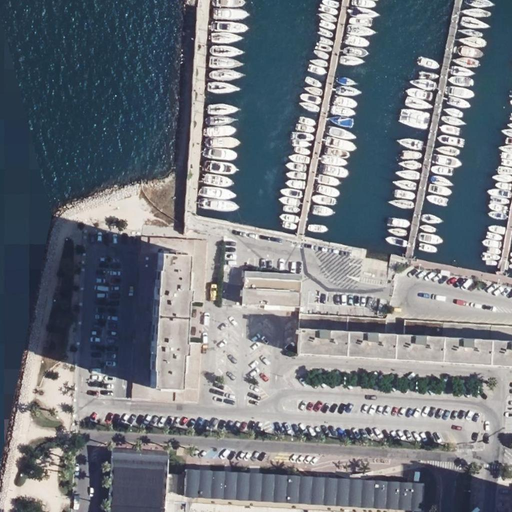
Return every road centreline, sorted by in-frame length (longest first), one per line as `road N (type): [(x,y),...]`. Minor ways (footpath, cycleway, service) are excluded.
road 1 (residential): [(451,459),(87,432),(80,511)]
road 2 (residential): [(511,459),(493,458),(496,373),(280,361),(262,412),(205,409)]
road 3 (residential): [(205,409),(214,237)]
road 4 (residential): [(388,278),(511,301)]
road 5 (residential): [(205,409),(81,403)]
